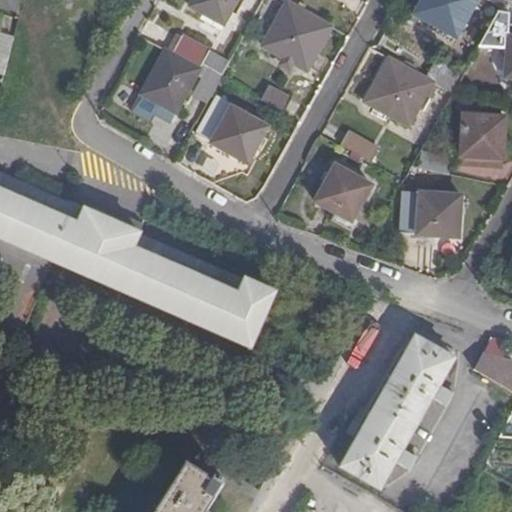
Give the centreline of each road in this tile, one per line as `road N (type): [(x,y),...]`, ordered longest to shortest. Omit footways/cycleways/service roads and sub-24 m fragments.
road 1 (residential): [(147,0),(81,127),(256,232)]
road 2 (residential): [(256,232),(381,0)]
road 3 (residential): [(383,323),(272,511)]
road 4 (residential): [(256,232),(450,306)]
road 5 (residential): [(450,306),(511,199)]
